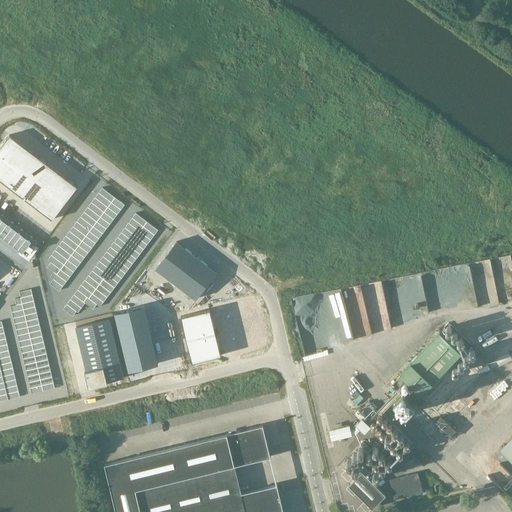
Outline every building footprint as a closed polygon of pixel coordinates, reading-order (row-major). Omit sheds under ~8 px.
[(9,135),(0,145),(0,179),(51,219),(76,186),(9,135)] [(110,201),(114,197),(101,187),(98,192),(110,201)] [(110,201),(98,192),(94,197),(107,206),(110,201)] [(107,206),(94,197),(90,201),(103,211),(107,206)] [(120,209),(123,204),(114,197),(110,201),(120,209)] [(90,201),(87,206),(99,216),(103,211),(90,201)] [(116,214),(120,209),(110,201),(107,206),(116,214)] [(96,221),(99,216),(87,206),(83,211),(96,221)] [(107,206),(103,211),(113,218),(116,214),(107,206)] [(92,225),(96,221),(83,211),(79,216),(92,225)] [(109,223),(113,218),(103,211),(99,216),(109,223)] [(0,239),(20,255),(25,248),(29,251),(33,247),(38,242),(0,213),(0,239)] [(144,219),(135,213),(132,217),(141,224),(144,219)] [(79,216),(76,220),(88,230),(92,225),(79,216)] [(99,216),(96,221),(105,228),(109,223),(99,216)] [(132,217),(128,222),(139,231),(143,226),(141,224),(132,217)] [(72,225),(85,235),(88,230),(76,220),(72,225)] [(102,233),(105,228),(96,221),(92,225),(102,233)] [(139,231),(128,222),(124,227),(135,235),(139,231)] [(149,223),(145,228),(154,234),(157,230),(149,223)] [(68,230),(81,240),(85,235),(72,225),(68,230)] [(92,225),(88,230),(98,237),(102,233),(92,225)] [(139,231),(150,239),(154,234),(145,228),(143,226),(139,231)] [(121,232),(132,240),(135,235),(124,227),(121,232)] [(68,230),(65,235),(78,244),(81,240),(68,230)] [(98,237),(88,230),(85,235),(94,242),(98,237)] [(147,244),(150,239),(139,231),(135,235),(147,244)] [(117,236),(128,245),(132,240),(121,232),(117,236)] [(61,240),(74,249),(78,244),(65,235),(61,240)] [(91,247),(94,242),(85,235),(81,240),(91,247)] [(147,244),(135,235),(132,240),(143,249),(147,244)] [(117,236),(113,241),(125,250),(128,245),(117,236)] [(58,244),(70,254),(74,249),(61,240),(58,244)] [(78,244),(87,252),(91,247),(81,240),(78,244)] [(132,240),(128,245),(139,253),(143,249),(132,240)] [(121,255),(125,250),(113,241),(110,246),(121,255)] [(176,241),(155,268),(175,283),(196,256),(176,241)] [(54,249),(67,259),(70,254),(58,244),(54,249)] [(87,252),(78,244),(74,249),(84,256),(87,252)] [(136,258),(139,253),(128,245),(125,250),(136,258)] [(106,251),(117,259),(121,255),(110,246),(106,251)] [(67,259),(54,249),(50,254),(63,264),(67,259)] [(70,254),(80,261),(84,256),(74,249),(70,254)] [(132,263),(136,258),(125,250),(121,255),(132,263)] [(106,251),(102,256),(114,264),(117,259),(106,251)] [(50,261),(59,268),(63,264),(50,254),(47,259),(50,261)] [(80,261),(70,254),(67,259),(76,266),(80,261)] [(132,263),(121,255),(117,259),(128,268),(132,263)] [(114,264),(102,256),(99,260),(110,269),(114,264)] [(196,256),(175,283),(195,298),(216,271),(196,256)] [(63,264),(73,271),(76,266),(67,259),(63,264)] [(117,259),(114,264),(125,272),(128,268),(117,259)] [(110,269),(99,260),(95,265),(106,274),(110,269)] [(59,268),(50,261),(46,266),(53,271),(56,273),(59,268)] [(63,264),(59,268),(69,276),(73,271),(63,264)] [(114,264),(110,269),(121,277),(125,272),(114,264)] [(92,270),(103,278),(106,274),(95,265),(92,270)] [(65,280),(69,276),(59,268),(56,273),(65,280)] [(118,282),(121,277),(110,269),(106,274),(118,282)] [(92,270),(88,275),(99,283),(103,278),(92,270)] [(49,275),(52,278),(62,285),(65,280),(56,273),(53,271),(49,275)] [(118,282),(106,274),(103,278),(114,287),(118,282)] [(95,288),(99,283),(88,275),(84,279),(95,288)] [(58,290),(62,285),(52,278),(49,283),(58,290)] [(99,283),(110,292),(114,287),(103,278),(99,283)] [(81,284),(92,293),(95,288),(84,279),(81,284)] [(110,292),(99,283),(95,288),(107,296),(110,292)] [(298,307),(306,351),(355,342),(354,336),(383,331),(380,317),(391,315),(392,319),(431,311),(426,286),(415,288),(414,283),(345,296),(345,298),(298,307)] [(77,289),(87,296),(88,297),(92,293),(81,284),(77,289)] [(107,296),(95,288),(92,293),(103,301),(107,296)] [(20,297),(32,294),(30,289),(19,291),(20,297)] [(87,296),(77,289),(73,294),(83,301),(87,296)] [(99,306),(103,301),(92,293),(88,297),(96,304),(99,306)] [(20,297),(22,303),(33,300),(32,294),(20,297)] [(73,294),(70,299),(81,307),(85,302),(83,301),(73,294)] [(96,304),(88,297),(87,296),(83,301),(85,302),(93,308),(96,304)] [(77,312),(81,307),(70,299),(66,303),(76,311),(77,312)] [(23,309),(35,306),(33,300),(22,303),(23,309)] [(10,306),(11,312),(23,309),(22,303),(16,304),(10,306)] [(63,308),(72,315),(76,311),(66,303),(63,308)] [(23,309),(24,315),(36,312),(35,306),(23,309)] [(24,315),(23,309),(11,312),(13,318),(24,315)] [(180,316),(186,339),(215,332),(209,309),(180,316)] [(37,318),(36,312),(24,315),(26,321),(37,318)] [(14,323),(26,321),(24,315),(13,318),(14,323)] [(39,324),(37,318),(26,321),(27,326),(39,324)] [(76,326),(86,369),(84,370),(88,386),(107,382),(106,380),(123,377),(109,318),(76,326)] [(26,321),(14,323),(15,329),(27,326),(26,321)] [(29,332),(40,329),(39,324),(27,326),(29,332)] [(27,326),(15,329),(17,335),(29,332),(27,326)] [(30,338),(42,335),(40,329),(29,332),(30,338)] [(29,332),(17,335),(18,341),(30,338),(29,332)] [(191,362),(220,355),(215,332),(186,339),(191,362)] [(410,384),(393,402),(432,440),(465,406),(457,398),(459,395),(439,375),(442,372),(447,377),(451,373),(446,368),(461,353),(439,332),(398,373),(410,384)] [(42,335),(30,338),(31,344),(43,341),(42,335)] [(20,347),(31,344),(30,338),(18,341),(20,347)] [(152,339),(123,346),(128,370),(158,363),(152,339)] [(43,341),(31,344),(33,350),(44,347),(43,341)] [(21,353),(33,350),(31,344),(20,347),(21,353)] [(44,347),(33,350),(34,356),(46,353),(44,347)] [(23,358),(34,356),(33,350),(21,353),(23,358)] [(47,359),(46,353),(34,356),(36,361),(47,359)] [(34,356),(23,358),(24,364),(36,361),(34,356)] [(36,361),(37,367),(49,364),(47,359),(36,361)] [(11,361),(0,363),(0,367),(1,370),(12,367),(11,361)] [(24,364),(25,370),(37,367),(36,361),(24,364)] [(50,370),(49,364),(37,367),(38,373),(50,370)] [(14,373),(12,367),(1,370),(2,376),(14,373)] [(38,373),(37,367),(25,370),(27,376),(38,373)] [(51,376),(50,370),(38,373),(40,379),(51,376)] [(14,373),(2,376),(3,382),(15,379),(14,373)] [(38,373),(27,376),(28,382),(40,379),(38,373)] [(41,385),(53,382),(51,376),(40,379),(41,385)] [(5,387),(17,385),(15,379),(3,382),(5,387)] [(41,385),(40,379),(28,382),(30,387),(35,386),(41,385)] [(43,390),(43,391),(54,388),(53,382),(41,385),(43,390)] [(18,390),(17,385),(5,387),(6,393),(18,390)] [(18,390),(6,393),(8,399),(19,396),(18,390)] [(467,420),(473,428),(485,419),(479,410),(467,420)] [(369,429),(374,424),(366,416),(361,422),(369,429)] [(262,424),(105,463),(116,511),(283,511),(277,484),(240,492),(234,465),(270,455),(262,424)] [(335,425),(336,435),(357,434),(356,424),(335,425)] [(511,442),(500,455),(511,466),(511,442)] [(402,449),(395,450),(396,460),(404,459),(402,449)] [(412,449),(406,456),(409,459),(416,453),(412,449)] [(423,466),(428,461),(419,452),(414,457),(423,466)] [(348,485),(372,508),(385,495),(362,471),(348,485)] [(393,499),(422,492),(417,472),(388,479),(393,499)]
